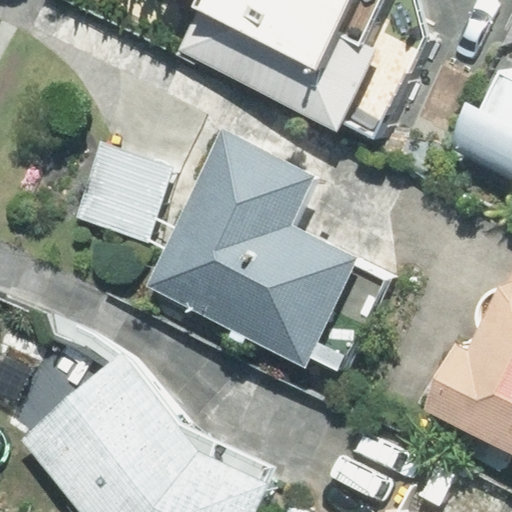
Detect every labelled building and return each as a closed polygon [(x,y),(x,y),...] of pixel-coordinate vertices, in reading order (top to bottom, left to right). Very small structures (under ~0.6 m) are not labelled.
[(222,0),(201,45),(389,134),(439,33),(395,12),(400,0),(222,0)] [(511,167),(511,67),(498,96),(489,92),(463,144),(511,167)] [(150,247),(206,110),(128,78),(72,215),(150,247)] [(317,359),(371,251),(302,217),(325,169),(232,122),(154,279),(317,359)] [(511,439),(511,274),(481,338),(468,332),(435,402),(511,439)] [(263,511),(280,473),(214,445),(133,349),(29,437),(92,511),(263,511)] [(473,454),(506,471),(511,458),(511,440),(486,427),(473,454)]
